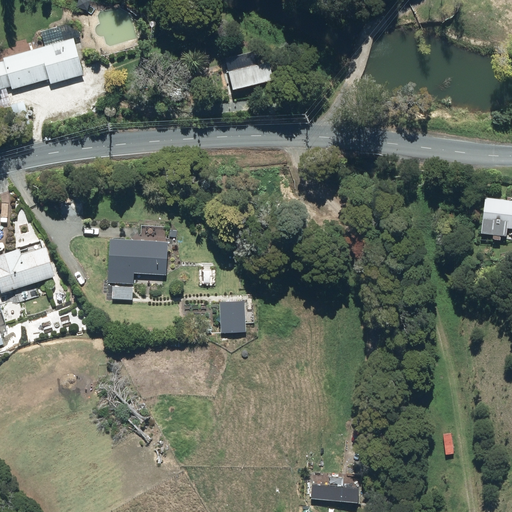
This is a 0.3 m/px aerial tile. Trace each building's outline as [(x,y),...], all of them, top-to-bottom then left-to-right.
[(83,76),(73,37),(0,55),(0,104),(9,102),(6,89),(47,79),(48,84),(83,76)] [(269,58),(225,67),(229,90),(274,81),(269,58)] [(78,114),(74,102),(46,111),(50,122),(78,114)] [(479,233),(505,235),(506,227),(511,227),(511,199),(482,197),(479,233)] [(106,283),(133,284),(133,274),(164,275),(166,239),(107,237),(106,283)] [(19,253),(17,247),(0,251),(0,292),(53,276),(44,245),(19,253)] [(70,297),(61,282),(45,291),(54,306),(70,297)] [(132,286),(110,286),(110,299),(131,300),(132,286)] [(243,332),(243,323),(251,323),(251,306),(242,306),(242,300),(217,300),(217,332),(243,332)] [(452,436),(441,436),(442,454),(452,454),(452,436)]
